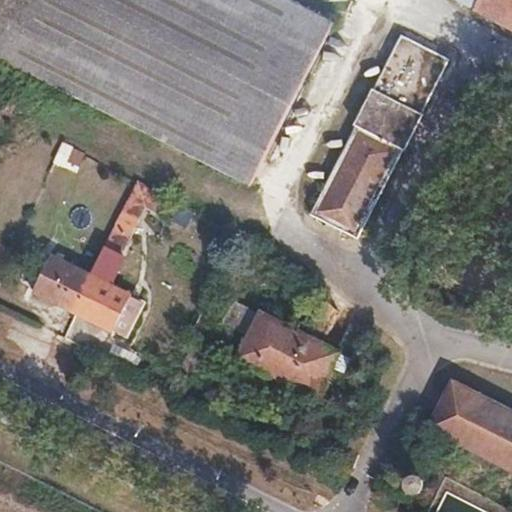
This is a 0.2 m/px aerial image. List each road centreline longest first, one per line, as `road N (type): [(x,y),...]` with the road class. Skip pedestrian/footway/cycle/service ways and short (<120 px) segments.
road 1 (unclassified): [(345,511),(438,338),(315,241),(298,223),(298,199),(398,0)]
road 2 (unclassified): [(0,372),(268,511)]
